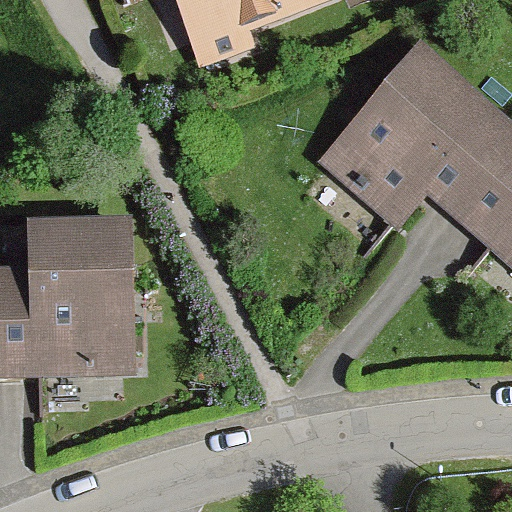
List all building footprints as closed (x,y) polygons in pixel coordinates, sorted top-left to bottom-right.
[(341,0),(173,0),(195,58),(343,4),(341,0)] [(511,213),(511,135),(418,55),(318,170),(396,237),(415,216),(470,263),(482,248),(511,213)] [(511,213),(482,248),(511,273),(511,213)] [(25,233),(26,280),(29,385),(135,382),(131,231),(25,233)] [(26,280),(0,281),(0,404),(30,404),(29,385),(26,280)]
